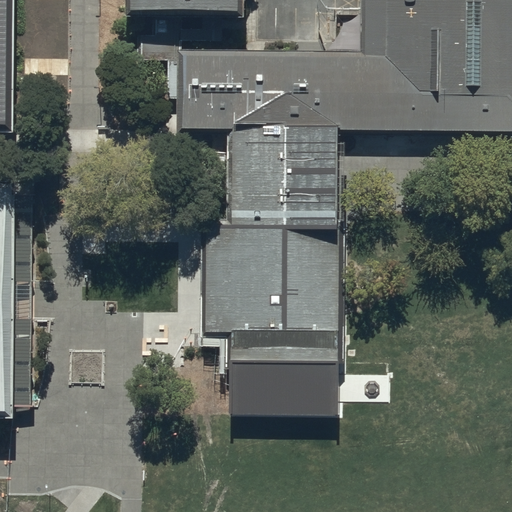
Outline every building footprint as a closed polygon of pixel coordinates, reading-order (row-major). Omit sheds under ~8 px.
[(0,0),(0,134),(12,134),(12,130),(12,0),(0,0)] [(133,0),(133,28),(250,29),(249,0),(133,0)] [(180,139),(230,140),(341,140),(491,142),(511,142),(511,0),(364,0),(363,58),(181,56),(180,136),(180,139)] [(84,131),(12,130),(12,134),(0,134),(0,152),(81,153),(227,154),(227,146),(230,140),(180,139),(180,136),(84,131)] [(341,140),(230,140),(227,146),(227,154),(227,225),(201,224),(201,230),(200,312),(200,333),(200,357),(213,357),(231,358),(337,358),(338,212),(338,146),(341,140)] [(0,420),(12,420),(12,407),(13,303),(14,184),(0,183),(0,420)] [(337,358),(231,358),(230,415),(337,416),(337,401),(337,375),(337,358)]
